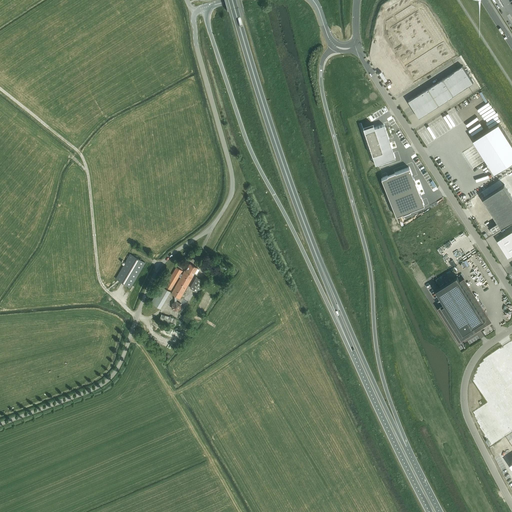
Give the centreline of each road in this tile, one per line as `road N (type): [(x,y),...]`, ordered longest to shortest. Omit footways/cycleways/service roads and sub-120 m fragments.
road 1 (unclassified): [(0,425),(108,378),(156,269),(223,211),(232,182),(196,46),(195,13)]
road 2 (trunk): [(405,447),(377,355),(366,252),(322,96),(321,64),(333,45)]
road 3 (trunk): [(204,7),(251,153),(352,351)]
road 4 (unclassified): [(511,294),(358,44)]
road 5 (trunk): [(323,273),(232,0)]
road 6 (track): [(0,88),(79,153),(99,282),(137,317)]
road 7 (unclassified): [(511,330),(476,358),(463,395),(511,503)]
road 8 (trunk): [(405,447),(323,273)]
road 9 (trunk): [(352,351),(430,511)]
